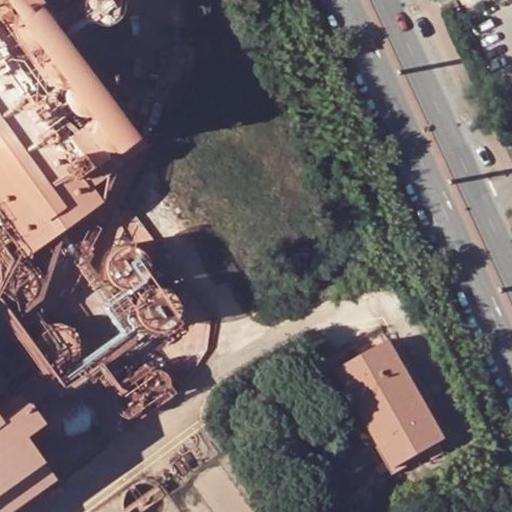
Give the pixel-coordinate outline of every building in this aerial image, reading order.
[(146,148),(41,0),(25,0),(0,17),(0,220),(24,255),(100,203),(89,187),(146,148)] [(78,0),(78,3),(78,7),(78,12),(80,15),(82,19),(86,22),(89,24),(93,26),(97,26),(101,26),(105,25),(109,24),(116,18),(118,14),(119,11),(120,6),(120,2),(119,0),(78,0)] [(188,53),(175,74),(188,82),(201,61),(188,53)] [(84,272),(86,267),(93,253),(80,246),(70,264),(84,272)] [(141,253),(140,252),(137,250),(135,249),(132,247),(128,246),(125,246),(122,246),(119,247),(116,247),(113,249),(112,249),(109,251),(107,253),(105,256),(103,258),(102,261),(101,264),(101,267),(101,270),(101,274),(102,277),(104,279),(105,282),(107,284),(109,287),(112,288),(115,290),(118,291),(121,292),(124,292),(127,292),(128,292),(131,291),(134,290),(136,288),(139,286),(141,284),(143,282),(145,279),(146,276),(147,273),(147,270),(147,267),(147,264),(146,261),(145,258),(143,256),(141,253)] [(156,333),(159,332),(162,331),(165,330),(168,328),(170,326),(172,324),(174,321),(175,318),(176,315),(177,312),(177,309),(177,306),(176,303),(175,300),(173,297),(171,295),(169,293),(167,291),(164,289),(161,288),(158,287),(155,287),(152,287),(149,287),(146,288),(143,289),(140,291),(138,293),(136,295),(134,298),(132,301),(131,304),(131,307),(131,310),(131,313),(132,316),(133,319),(134,322),(136,325),(138,327),(141,329),(143,330),(146,332),(149,333),(152,333),(156,333)] [(39,330),(36,333),(34,337),(32,341),(32,345),(31,350),(32,354),(34,358),(36,362),(39,365),(43,368),(47,370),(51,371),(56,372),(60,371),(65,370),(69,367),(72,365),(75,361),(76,360),(78,356),(79,351),(79,347),(79,342),(77,338),(75,334),(72,331),(69,328),(65,326),(60,325),(56,324),(51,324),(47,325),(43,327),(39,330)] [(337,369),(378,440),(370,445),(388,477),(425,456),(422,452),(443,439),(386,341),(337,369)] [(0,511),(5,511),(51,480),(21,436),(39,423),(24,403),(0,420),(0,511)]
